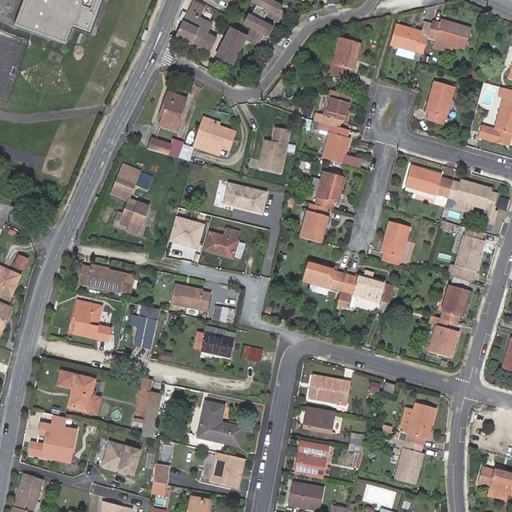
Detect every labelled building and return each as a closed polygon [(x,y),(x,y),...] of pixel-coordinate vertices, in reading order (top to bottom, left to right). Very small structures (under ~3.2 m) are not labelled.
[(90,35),(102,0),(21,0),(13,21),(67,41),(71,28),(90,35)] [(283,7),(269,0),(252,0),(251,4),(256,7),(251,16),(249,15),(243,26),(250,29),(262,36),(268,39),(274,28),(263,22),(265,17),(267,13),(278,18),(281,11),(283,7)] [(205,6),(194,1),(176,35),(209,52),(216,37),(207,32),(211,23),(200,17),(205,6)] [(267,13),(265,17),(279,24),(284,12),(281,11),(278,18),(267,13)] [(440,24),(433,22),(428,38),(423,54),(431,56),(433,49),(451,54),(453,46),(465,50),(471,29),(441,20),(440,24)] [(421,33),(396,25),(390,46),(398,48),(415,53),(416,52),(423,54),(428,38),(420,36),(421,33)] [(247,37),(230,28),(216,58),(232,66),(244,42),(247,37)] [(247,37),(244,42),(256,48),(262,36),(250,29),(247,37)] [(335,37),(328,64),(334,65),(341,39),(335,37)] [(334,65),(328,64),(327,69),(332,70),(330,78),(347,82),(350,70),(352,70),(360,44),(341,39),(334,65)] [(415,53),(398,48),(396,55),(413,60),(415,53)] [(481,73),(473,71),(471,77),(479,79),(481,73)] [(446,118),(454,88),(434,82),(426,112),(429,113),(427,120),(442,126),(444,118),(446,118)] [(361,88),(356,86),(353,94),(357,96),(358,93),(360,93),(361,88)] [(507,89),(501,88),(498,97),(504,99),(507,89)] [(511,90),(507,89),(504,99),(495,130),(482,127),(479,138),(509,147),(511,137),(511,90)] [(316,114),(315,121),(320,123),(339,128),(341,121),(345,122),(352,97),(331,91),(324,116),(316,114)] [(164,113),(163,118),(160,126),(176,131),(187,100),(168,93),(161,112),(164,113)] [(203,121),(220,127),(221,123),(204,117),(203,121)] [(222,149),(230,152),(237,133),(220,127),(203,121),(194,147),(213,154),(215,147),(222,149)] [(347,138),(349,131),(339,128),(320,123),(318,130),(329,133),(322,159),(343,164),(345,157),(350,139),(347,138)] [(272,146),(266,145),(260,169),(281,174),(290,132),(276,129),(273,142),(272,146)] [(152,151),(168,155),(171,146),(155,140),(152,151)] [(173,140),(171,146),(168,155),(179,158),(183,145),(184,143),(173,140)] [(193,148),(183,145),(179,158),(182,159),(189,161),(193,148)] [(222,149),(215,147),(213,154),(220,156),(222,149)] [(345,157),(343,164),(356,168),(358,161),(345,157)] [(309,163),(300,161),(298,169),(307,171),(309,163)] [(124,165),(119,179),(136,185),(140,174),(140,172),(124,165)] [(448,197),(453,181),(441,178),(442,175),(412,166),(405,187),(436,196),(437,194),(448,197)] [(315,207),(327,210),(331,212),(334,204),(335,204),(343,178),(323,172),(321,180),(316,197),(315,198),(317,199),(315,207)] [(136,185),(149,189),(153,179),(140,174),(136,185)] [(310,195),(316,197),(321,180),(315,178),(310,195)] [(136,185),(119,179),(112,194),(129,201),(130,199),(136,185)] [(459,183),(453,181),(448,197),(455,199),(455,200),(457,201),(459,202),(473,206),(493,212),(498,194),(491,192),(491,189),(460,180),(459,183)] [(234,199),(229,218),(243,223),(251,196),(236,192),(234,199)] [(234,199),(223,196),(217,215),(229,218),(234,199)] [(130,228),(128,232),(138,236),(149,207),(130,199),(129,201),(124,214),(120,212),(117,220),(121,222),(120,224),(130,228)] [(459,202),(457,201),(455,208),(471,213),(473,206),(459,202)] [(315,207),(311,205),(309,212),(307,212),(300,238),(321,244),(329,217),(326,216),(327,210),(315,207)] [(204,225),(176,217),(169,240),(197,248),(204,225)] [(452,223),(442,220),(439,229),(449,232),(452,223)] [(383,254),(381,261),(398,266),(410,228),(390,223),(381,253),(383,254)] [(233,258),(241,233),(226,228),(224,237),(211,233),(206,250),(233,258)] [(452,265),(450,275),(454,276),(470,281),(474,270),(476,271),(485,242),(480,241),(483,232),(468,228),(466,236),(464,236),(456,266),(452,265)] [(191,261),(195,250),(175,244),(171,254),(191,261)] [(28,259),(18,255),(13,265),(23,270),(28,259)] [(341,292),(346,275),(334,271),(335,268),(309,260),(303,282),(329,289),(330,288),(341,292)] [(19,275),(0,267),(0,290),(12,295),(19,275)] [(82,269),(78,284),(129,295),(132,279),(129,275),(91,267),(90,271),(82,269)] [(365,276),(373,278),(374,273),(366,270),(364,276),(365,276)] [(341,292),(338,305),(350,308),(350,307),(355,308),(357,306),(360,298),(379,303),(380,301),(390,304),(395,287),(385,284),(385,282),(373,278),(365,276),(364,276),(359,275),(358,278),(346,275),(341,292)] [(433,317),(458,324),(460,317),(461,318),(469,291),(468,291),(471,281),(470,281),(454,276),(451,286),(450,286),(442,311),(436,309),(433,317)] [(175,284),(171,303),(207,311),(211,294),(203,292),(203,290),(175,284)] [(329,289),(311,284),(309,290),(328,295),(329,289)] [(97,327),(102,307),(76,301),(73,318),(77,319),(74,334),(95,339),(98,327),(97,327)] [(235,310),(222,308),(219,320),(232,323),(235,310)] [(455,331),(458,324),(433,317),(431,316),(429,323),(438,326),(430,352),(449,358),(457,332),(455,331)] [(136,345),(149,349),(151,341),(153,333),(155,321),(142,318),(136,345)] [(231,357),(235,334),(207,328),(206,334),(203,350),(202,351),(214,354),(215,350),(222,352),(222,355),(231,357)] [(194,348),(203,350),(206,334),(197,332),(194,348)] [(159,343),(161,335),(153,333),(151,341),(159,343)] [(511,338),(511,339),(503,369),(511,371),(511,338)] [(240,359),(247,361),(250,348),(244,346),(240,359)] [(260,364),(263,350),(250,348),(247,361),(260,364)] [(173,354),(162,352),(161,359),(171,361),(173,354)] [(91,397),(96,380),(76,375),(68,408),(87,413),(91,397)] [(345,405),(349,383),(314,376),(310,399),(345,405)] [(377,392),(380,385),(373,383),(370,390),(377,392)] [(392,395),(395,386),(385,384),(383,392),(392,395)] [(144,413),(149,387),(143,386),(138,412),(144,413)] [(162,395),(150,393),(144,423),(156,425),(162,395)] [(97,415),(101,400),(91,397),(87,413),(97,415)] [(221,422),(224,406),(205,402),(198,437),(240,446),(244,427),(221,422)] [(397,439),(422,446),(425,439),(428,440),(437,409),(415,403),(414,409),(406,407),(399,432),(397,439)] [(331,433),(335,412),(308,407),(304,428),(331,433)] [(53,425),(42,422),(40,432),(47,434),(44,447),(38,445),(38,442),(32,441),(30,452),(70,462),(77,430),(65,427),(67,418),(55,415),(53,425)] [(141,428),(142,417),(134,416),(133,427),(141,428)] [(153,438),(156,425),(144,423),(141,435),(153,438)] [(349,449),(362,452),(364,442),(351,439),(349,449)] [(397,439),(396,442),(395,447),(403,449),(394,478),(415,484),(424,454),(420,453),(422,446),(397,439)] [(329,445),(302,441),(301,445),(328,450),(329,445)] [(134,474),(141,451),(110,442),(103,465),(134,474)] [(296,473),(322,479),(328,450),(301,445),(296,473)] [(244,459),(216,452),(210,482),(238,488),(244,459)] [(167,482),(169,464),(154,463),(153,481),(167,482)] [(494,490),(511,494),(511,472),(496,468),(494,471),(483,468),(478,485),(490,489),(494,490)] [(42,479),(23,472),(10,511),(33,511),(34,511),(35,511),(36,511),(39,502),(36,502),(42,479)] [(162,495),(165,484),(153,482),(151,500),(156,501),(158,494),(162,495)] [(319,511),(323,488),(294,483),(289,505),(319,511)] [(494,490),(490,489),(488,496),(503,500),(506,493),(494,490)] [(412,498),(405,496),(401,508),(409,510),(412,498)] [(204,511),(207,503),(190,499),(187,511),(204,511)] [(133,511),(134,510),(103,502),(100,511),(133,511)]
